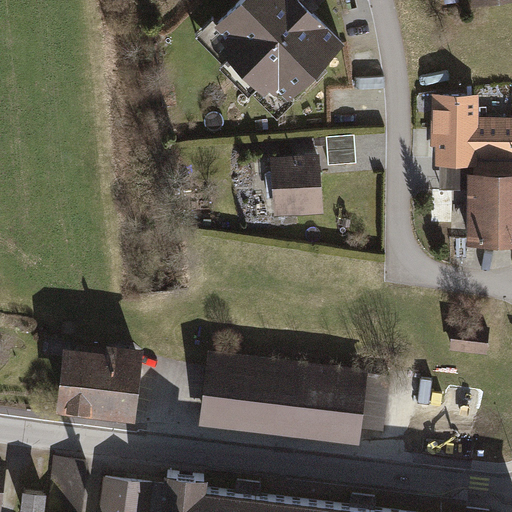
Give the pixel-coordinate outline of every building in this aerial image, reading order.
[(313,6),(307,0),(227,0),(211,17),(226,31),(216,42),(262,86),(266,81),(271,85),(275,81),(288,93),(344,36),(313,6)] [(478,92),(430,91),(430,142),(434,142),(434,158),(511,159),(511,114),(511,115),(485,114),(478,114),(478,92)] [(511,100),(485,100),(485,114),(511,115),(511,100)] [(354,132),(325,134),(327,163),(357,161),(354,132)] [(307,149),(269,152),(273,209),(321,206),(317,149),(307,149)] [(511,167),(467,167),(467,238),(511,238),(511,167)] [(490,324),(453,319),(449,348),(486,353),(490,324)] [(103,344),(60,339),(52,405),(121,413),(132,414),(141,340),(104,336),(103,344)] [(368,366),(211,345),(201,422),(357,443),(359,426),(383,429),(390,375),(367,372),(368,366)] [(47,509),(73,511),(80,511),(87,459),(53,455),(47,509)] [(188,476),(165,473),(164,482),(160,511),(424,511),(207,487),(208,478),(188,476)] [(145,511),(150,481),(105,475),(100,511),(145,511)] [(160,511),(164,482),(150,481),(145,511),(160,511)] [(44,487),(20,484),(17,509),(41,511),(44,487)]
